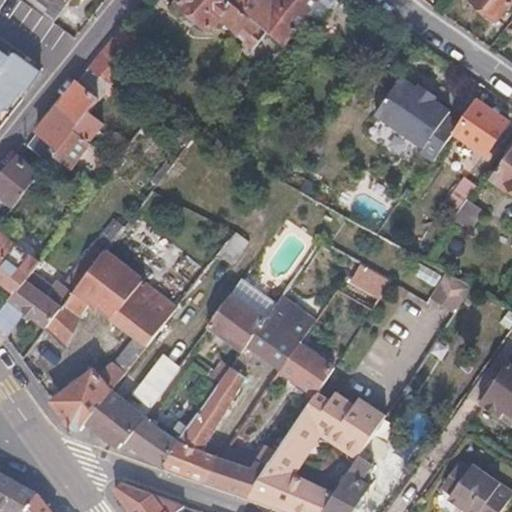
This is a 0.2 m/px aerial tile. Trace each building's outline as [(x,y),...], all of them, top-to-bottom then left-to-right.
[(20,0),(53,22),(70,0),(20,0)] [(240,34),(251,20),(225,0),(182,0),(179,4),(212,31),(222,19),(240,34)] [(225,0),(251,20),(261,28),(285,48),(308,18),(318,25),(336,0),(225,0)] [(511,0),(475,0),(474,1),(498,20),(511,1),(511,0)] [(250,41),(251,40),(261,28),(251,20),(240,34),(250,41)] [(251,40),(276,60),(285,48),(261,28),(251,40)] [(89,72),(113,90),(147,46),(124,29),(89,72)] [(0,113),(5,106),(8,108),(20,92),(24,94),(41,69),(14,51),(11,56),(0,48),(0,113)] [(115,91),(113,90),(89,72),(59,110),(80,126),(75,132),(91,143),(104,127),(90,115),(107,93),(122,104),(127,98),(115,91)] [(435,164),(454,136),(461,127),(449,118),(452,114),(435,102),(437,99),(422,88),(419,91),(404,81),(378,119),(427,152),(423,157),(435,164)] [(238,109),(253,119),(263,104),(250,94),(238,109)] [(461,127),(454,136),(487,157),(509,123),(477,102),(461,127)] [(56,158),(71,169),(87,146),(73,136),(75,132),(80,126),(59,110),(39,134),(61,151),(56,158)] [(511,149),(508,156),(511,158),(493,182),(509,193),(511,189),(511,188),(511,149)] [(0,183),(0,217),(6,222),(40,177),(19,160),(0,183)] [(459,214),(467,204),(478,188),(467,180),(448,206),(459,214)] [(454,220),(471,232),(483,214),(467,204),(459,214),(454,220)] [(11,301),(48,329),(106,254),(125,229),(116,221),(59,292),(51,303),(26,282),(15,295),(11,301)] [(0,283),(15,295),(26,282),(34,272),(41,264),(0,232),(0,283)] [(236,233),(218,256),(232,267),(250,243),(236,233)] [(178,308),(106,254),(48,329),(46,332),(67,353),(70,351),(90,304),(136,338),(117,364),(101,373),(99,370),(54,403),(73,429),(83,432),(89,424),(113,393),(125,377),(178,308)] [(389,281),(362,266),(350,285),(377,301),(389,281)] [(34,272),(26,282),(51,303),(59,292),(34,272)] [(447,274),(429,303),(450,315),(468,285),(447,274)] [(242,353),(248,346),(266,320),(233,295),(209,329),(242,353)] [(284,372),(301,347),(317,323),(281,298),(266,320),(248,346),(284,372)] [(335,370),(301,347),(284,372),(308,388),(318,395),(319,393),(335,370)] [(126,443),(144,417),(180,368),(165,357),(136,394),(146,402),(138,412),(113,393),(89,424),(121,448),(126,443)] [(511,362),(483,402),(511,422),(511,362)] [(212,378),(221,384),(231,369),(222,364),(212,378)] [(246,380),(231,369),(221,384),(217,389),(198,417),(164,465),(206,484),(222,460),(204,453),(246,380)] [(217,389),(221,384),(212,378),(208,384),(217,389)] [(300,422),(303,417),(318,395),(308,388),(289,414),(300,422)] [(331,400),(319,393),(303,417),(315,424),(309,435),(311,437),(305,448),(309,451),(319,437),(332,446),(347,456),(358,463),(390,413),(369,401),(360,396),(355,402),(338,391),(331,400)] [(361,458),(373,466),(406,415),(404,413),(409,404),(400,398),(390,413),(361,458)] [(162,468),(164,465),(198,417),(190,410),(170,435),(151,422),(144,417),(126,443),(162,468)] [(271,464),(295,476),(309,451),(305,448),(311,437),(309,435),(315,424),(303,417),(300,422),(278,454),(271,464)] [(215,487),(248,497),(271,464),(278,454),(268,448),(254,465),(247,462),(249,459),(237,454),(215,487)] [(206,484),(215,487),(237,454),(229,451),(222,460),(206,484)] [(327,490),(337,495),(358,463),(347,456),(327,490)] [(361,458),(358,463),(337,495),(326,511),(354,511),(370,489),(362,484),(373,466),(361,458)] [(289,511),(326,511),(337,495),(327,490),(310,482),(295,476),(271,464),(248,497),(289,511)] [(502,511),(511,498),(511,493),(474,467),(471,471),(461,465),(448,484),(458,491),(453,497),(450,501),(465,511),(502,511)] [(32,511),(38,495),(0,473),(0,511),(32,511)] [(444,490),(453,497),(458,491),(448,484),(444,490)] [(180,511),(186,508),(123,485),(116,492),(131,511),(180,511)] [(50,511),(38,495),(32,511),(50,511)]
